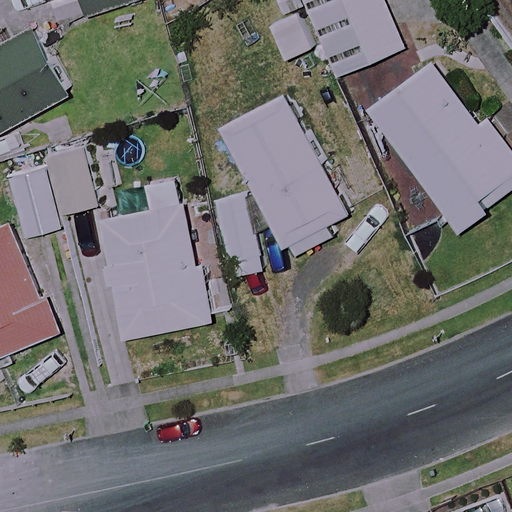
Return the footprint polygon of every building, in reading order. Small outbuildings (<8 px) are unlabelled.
[(134,0),(83,0),(88,14),(134,0)] [(408,45),(387,0),(306,0),(340,76),(408,45)] [(316,46),(300,11),(270,24),(286,59),(316,46)] [(0,131),(70,93),(35,29),(0,48),(0,131)] [(481,119),(435,59),(371,108),(463,229),(511,191),(511,145),(488,114),(481,119)] [(335,221),(351,213),(289,92),(226,125),(295,256),(340,232),(335,221)] [(83,142),(55,149),(73,217),(100,210),(83,142)] [(44,168),(16,178),(34,232),(62,223),(44,168)] [(249,195),(217,203),(235,277),(267,269),(249,195)] [(208,260),(195,263),(182,202),(102,218),(116,287),(127,340),(220,321),(208,260)] [(0,354),(61,332),(21,222),(0,229),(0,354)]
